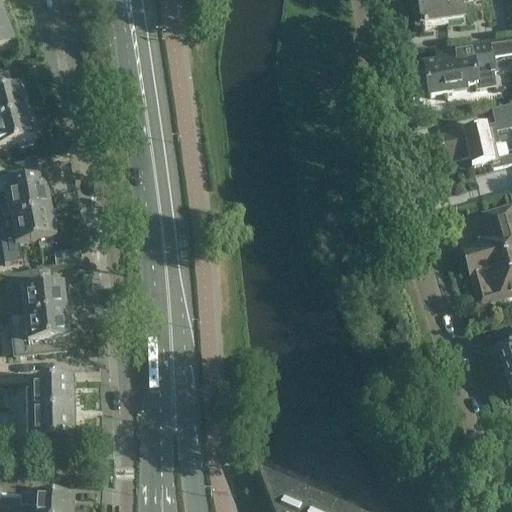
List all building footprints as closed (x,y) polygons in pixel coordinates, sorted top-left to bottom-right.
[(418,0),(420,10),(414,11),(416,29),(424,28),(424,32),(428,31),(436,30),(447,28),(446,24),(463,22),(461,5),(491,0),(418,0)] [(0,54),(8,52),(16,49),(0,4),(0,54)] [(488,46),(435,54),(437,67),(425,69),(430,100),(438,99),(454,96),(453,92),(478,88),(476,73),(493,70),(490,54),(511,49),(511,42),(511,41),(488,45),(488,46)] [(0,121),(29,114),(23,90),(13,92),(12,87),(0,89),(0,121)] [(511,108),(490,113),(493,128),(494,128),(500,127),(501,131),(511,128),(511,108)] [(32,125),(29,114),(0,121),(0,152),(6,151),(19,147),(20,153),(34,149),(32,144),(37,143),(32,125)] [(501,131),(500,127),(494,128),(493,128),(474,132),(474,129),(463,132),(464,135),(439,141),(445,166),(470,160),(472,170),(474,169),(474,171),(482,170),(481,168),(493,165),(495,172),(510,169),(501,131)] [(43,181),(26,184),(24,176),(0,180),(0,196),(7,195),(11,221),(51,213),(47,188),(45,188),(43,181)] [(511,214),(511,212),(486,219),(493,246),(489,247),(489,250),(480,253),(480,250),(466,254),(470,270),(477,292),(479,299),(485,303),(493,303),(502,301),(511,298),(511,214)] [(57,242),(52,215),(51,213),(11,221),(16,249),(39,245),(39,250),(53,248),(52,243),(57,242)] [(6,279),(11,320),(66,314),(64,288),(54,289),(53,283),(38,285),(36,274),(6,279)] [(67,324),(66,314),(11,320),(15,360),(66,355),(65,343),(69,342),(67,324)] [(511,350),(511,351),(511,352),(499,356),(505,372),(504,372),(505,374),(505,376),(506,376),(509,384),(508,384),(509,386),(510,388),(511,393),(511,350)] [(31,387),(32,417),(74,416),(73,386),(31,387)] [(74,446),(74,416),(32,417),(33,447),(74,446)] [(349,511),(260,473),(258,474),(272,511),(349,511)] [(34,511),(73,511),(74,501),(40,499),(40,487),(0,484),(0,498),(21,499),(21,509),(34,511)]
